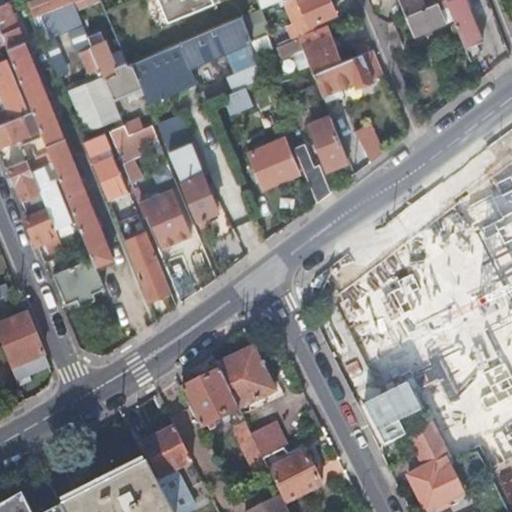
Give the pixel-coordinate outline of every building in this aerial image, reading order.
[(31,16),(50,8),(46,0),(34,0),(26,3),(31,16)] [(103,77),(86,35),(70,0),(69,0),(50,8),(31,16),(51,64),(63,59),(53,34),(68,28),(90,82),(69,91),(85,129),(117,116),(101,78),(103,77)] [(46,0),(50,8),(69,0),(46,0)] [(158,0),(167,20),(213,0),(158,0)] [(306,32),(324,24),(321,17),(334,11),(329,0),(284,0),(295,27),(298,35),(306,32)] [(444,21),(452,18),(446,4),(445,1),(444,0),(397,0),(412,34),(444,21)] [(465,0),(444,0),(445,1),(446,4),(452,18),(469,59),(481,48),(477,37),(480,36),(465,0)] [(41,135),(46,148),(87,248),(94,263),(112,256),(22,40),(20,41),(4,1),(0,2),(0,35),(5,46),(30,109),(38,127),(41,135)] [(219,54),(250,41),(249,39),(240,16),(131,61),(131,62),(141,87),(142,87),(148,101),(168,93),(196,81),(190,66),(219,54)] [(312,71),(341,60),(326,23),(324,24),(306,32),(298,35),(312,71)] [(141,87),(131,62),(126,64),(125,62),(114,66),(104,40),(103,40),(99,30),(86,35),(103,77),(112,99),(141,87)] [(388,49),(401,43),(398,37),(385,43),(388,49)] [(364,51),(368,49),(364,39),(353,43),(357,53),(364,51)] [(371,47),(368,49),(364,51),(357,53),(341,60),(312,71),(316,81),(321,93),(353,79),(355,84),(375,76),(382,73),(371,47)] [(0,121),(11,117),(9,113),(25,107),(4,57),(0,58),(0,96),(1,99),(5,108),(0,109),(0,121)] [(243,84),(264,75),(258,61),(227,74),(218,77),(224,92),(243,84)] [(243,84),(224,92),(223,93),(231,111),(250,103),(243,84)] [(0,142),(38,127),(30,109),(11,117),(0,121),(0,142)] [(180,114),(157,123),(163,139),(184,130),(186,129),(180,114)] [(344,154),(329,114),(308,122),(325,167),(346,158),(344,154)] [(353,132),(369,159),(381,150),(366,122),(353,132)] [(127,134),(123,124),(108,130),(117,152),(155,136),(150,124),(127,134)] [(163,139),(168,151),(188,142),(189,142),(184,130),(163,139)] [(103,132),(82,141),(88,155),(107,147),(109,146),(103,132)] [(37,152),(46,148),(41,135),(20,143),(26,157),(37,152)] [(282,136),(247,150),(261,185),(297,171),(282,136)] [(189,142),(201,172),(207,169),(195,139),(189,142)] [(315,200),(328,190),(317,162),(312,164),(303,141),(293,145),(315,200)] [(195,216),(195,217),(216,209),(201,172),(189,142),(188,142),(168,151),(195,216)] [(107,147),(88,155),(92,164),(108,158),(106,153),(109,152),(107,147)] [(40,161),(37,152),(26,157),(25,157),(44,204),(45,207),(54,227),(70,220),(52,178),(48,180),(42,165),(36,167),(34,163),(40,161)] [(44,204),(25,157),(23,158),(7,165),(26,211),(44,204)] [(108,158),(92,164),(105,197),(124,189),(111,157),(108,158)] [(462,221),(420,239),(441,288),(467,278),(473,293),(511,277),(511,230),(509,224),(511,222),(511,169),(487,180),(493,194),(467,205),(478,232),(468,236),(462,221)] [(172,192),(152,201),(156,209),(175,201),(172,192)] [(156,209),(152,201),(151,199),(139,204),(143,214),(147,212),(161,246),(189,234),(175,201),(156,209)] [(56,233),(54,227),(45,207),(25,215),(36,241),(46,237),(50,246),(60,242),(56,233)] [(117,218),(124,237),(143,230),(136,212),(117,218)] [(145,233),(124,242),(148,301),(169,291),(145,233)] [(94,263),(87,248),(81,251),(84,259),(53,272),(65,301),(76,297),(78,304),(94,297),(91,290),(103,286),(94,263)] [(415,332),(442,324),(423,260),(396,268),(415,332)] [(6,282),(0,284),(0,295),(10,291),(6,282)] [(0,341),(15,378),(48,364),(26,311),(1,321),(0,321),(0,341)] [(366,349),(380,393),(425,379),(412,335),(366,349)] [(218,370),(237,409),(275,390),(262,363),(265,361),(264,359),(261,361),(253,345),(215,364),(218,370)] [(211,355),(179,376),(185,387),(218,370),(215,364),(211,355)] [(185,387),(179,389),(199,427),(205,424),(208,430),(215,427),(212,421),(237,409),(218,370),(185,387)] [(504,443),(511,439),(511,384),(481,401),(504,443)] [(414,453),(440,440),(428,415),(402,428),(414,453)] [(274,420),(249,432),(261,457),(280,448),(287,445),(274,420)] [(231,427),(256,478),(268,472),(261,457),(249,432),(243,421),(231,427)] [(160,478),(191,461),(173,426),(143,443),(160,478)] [(447,464),(451,462),(440,440),(414,453),(413,453),(421,467),(430,463),(434,471),(447,464)] [(511,446),(487,454),(495,482),(511,477),(511,446)] [(268,472),(280,496),(283,503),(320,485),(303,451),(285,460),(280,448),(261,457),(268,472)] [(172,511),(146,460),(102,484),(61,505),(63,511),(172,511)] [(461,492),(447,464),(434,471),(430,463),(421,467),(406,474),(424,511),(431,511),(450,503),(448,498),(461,492)] [(248,511),(287,511),(283,503),(280,496),(248,511)] [(63,511),(61,505),(47,511),(30,511),(24,500),(0,511),(63,511)]
